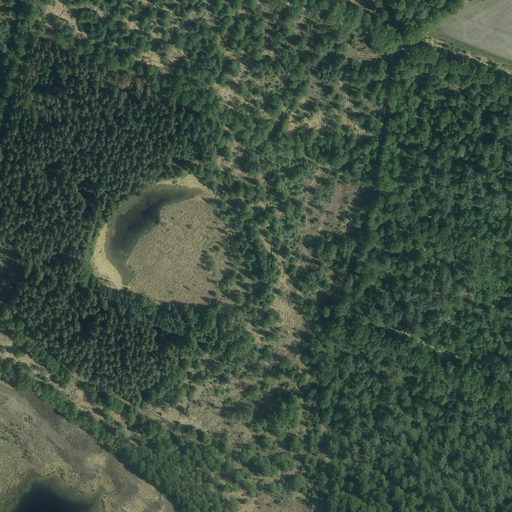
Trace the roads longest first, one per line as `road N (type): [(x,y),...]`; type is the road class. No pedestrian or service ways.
road 1 (track): [(0,310),(97,380),(329,505)]
road 2 (track): [(375,185),(322,353),(329,505)]
road 3 (track): [(0,367),(103,438),(184,511)]
road 4 (track): [(375,185),(511,252)]
road 5 (track): [(395,44),(375,185)]
road 6 (track): [(395,44),(511,91)]
